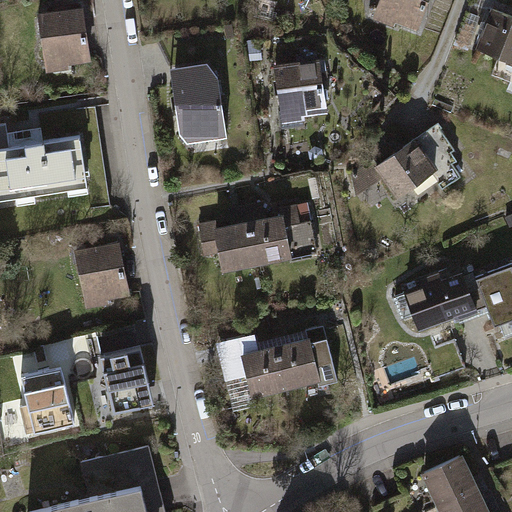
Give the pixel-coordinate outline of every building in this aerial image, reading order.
[(426,0),(378,0),(376,5),(393,12),(391,17),(416,27),(426,0)] [(82,9),(38,14),(43,57),(62,55),(63,60),(88,57),(82,9)] [(477,47),(498,55),(511,60),(511,16),(492,9),(477,47)] [(511,60),(498,55),(491,72),(511,80),(511,60)] [(275,67),(281,109),(300,106),(301,112),(324,108),(317,60),(275,67)] [(173,82),(180,124),(195,121),(196,127),(222,123),(215,75),(173,82)] [(0,146),(9,145),(6,122),(0,122),(0,146)] [(415,141),(429,163),(444,153),(451,149),(436,127),(415,141)] [(78,136),(9,145),(0,146),(0,197),(16,196),(16,193),(84,183),(78,136)] [(395,194),(433,168),(429,163),(415,141),(413,139),(376,164),(375,165),(380,172),(395,194)] [(459,175),(444,153),(429,163),(433,168),(444,185),(459,175)] [(354,189),(380,172),(375,165),(376,164),(372,158),(351,172),(354,189)] [(255,260),(288,254),(287,246),(314,240),(310,220),(300,222),(284,225),(281,214),(265,217),(262,202),(244,206),(247,220),(255,260)] [(280,208),(281,214),(284,225),(300,222),(296,205),(280,208)] [(229,209),(232,223),(247,220),(244,206),(229,209)] [(255,260),(247,220),(232,223),(215,226),(219,246),(223,267),(255,260)] [(204,249),(219,246),(215,226),(214,221),(199,224),(204,249)] [(316,252),(314,240),(287,246),(288,254),(289,257),(316,252)] [(119,243),(76,251),(84,294),(100,291),(101,297),(128,292),(119,243)] [(479,287),(467,291),(474,309),(476,315),(488,311),(492,324),(511,317),(511,264),(511,262),(475,276),(479,287)] [(420,287),(406,292),(418,326),(455,313),(456,315),(474,309),(467,291),(460,270),(439,277),(437,271),(417,278),(420,287)] [(305,331),(306,337),(313,360),(329,356),(321,327),(305,331)] [(317,376),(313,360),(306,337),(275,346),(286,384),(317,376)] [(455,338),(423,349),(433,377),(464,366),(455,338)] [(138,339),(95,350),(106,392),(123,388),(125,395),(150,389),(138,339)] [(275,346),(241,355),(247,376),(252,393),(286,384),(275,346)] [(234,380),(247,376),(241,355),(239,347),(226,351),(234,380)] [(61,366),(21,375),(27,402),(20,404),(26,431),(73,420),(61,366)] [(90,495),(27,511),(26,511),(164,511),(147,445),(81,461),(90,495)] [(422,469),(439,502),(473,484),(459,452),(422,469)] [(487,511),(473,484),(439,502),(443,511),(487,511)]
